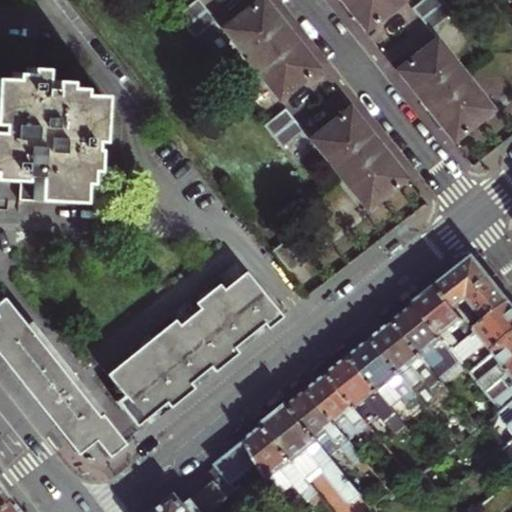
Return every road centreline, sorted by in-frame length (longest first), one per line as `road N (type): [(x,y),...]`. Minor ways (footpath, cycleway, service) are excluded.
road 1 (residential): [(99,511),(473,213)]
road 2 (residential): [(303,0),(473,213)]
